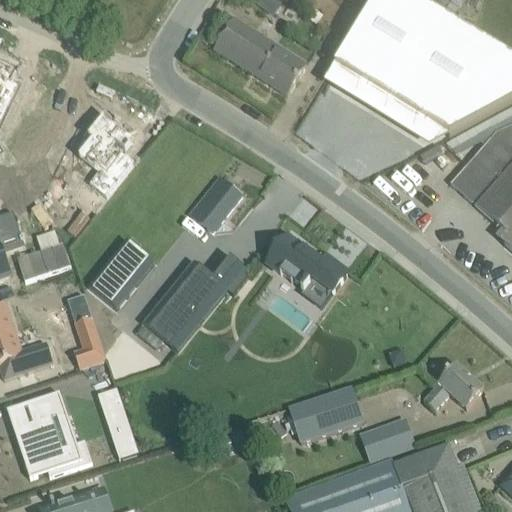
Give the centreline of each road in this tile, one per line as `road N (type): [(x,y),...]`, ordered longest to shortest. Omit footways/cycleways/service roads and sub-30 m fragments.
road 1 (unclassified): [(511,335),(383,225),(267,144),(149,78)]
road 2 (unclassified): [(149,78),(0,16)]
